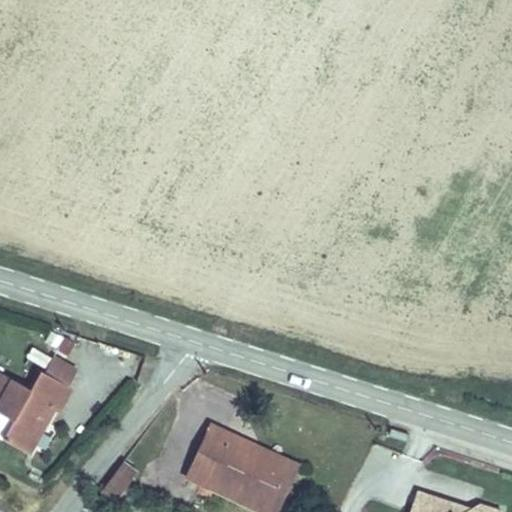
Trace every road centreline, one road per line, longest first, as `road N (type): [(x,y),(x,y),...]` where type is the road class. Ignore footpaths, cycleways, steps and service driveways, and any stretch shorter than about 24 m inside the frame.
road 1 (tertiary): [(511,442),(196,338)]
road 2 (residential): [(196,338),(58,511)]
road 3 (tertiary): [(196,338),(0,276)]
